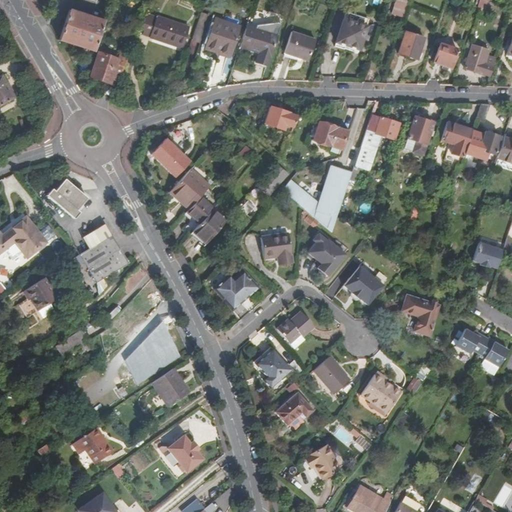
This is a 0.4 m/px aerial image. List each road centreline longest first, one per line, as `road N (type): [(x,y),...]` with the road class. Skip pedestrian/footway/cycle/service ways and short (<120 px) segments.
road 1 (residential): [(113,135),(204,100),(265,91),(511,98)]
road 2 (residential): [(362,340),(302,290),(210,358)]
road 3 (tertiary): [(210,358),(256,511)]
road 4 (tertiary): [(89,158),(171,280)]
road 5 (tertiary): [(171,280),(109,149)]
road 6 (unknown): [(222,387),(105,466)]
road 7 (unknown): [(182,299),(79,386)]
